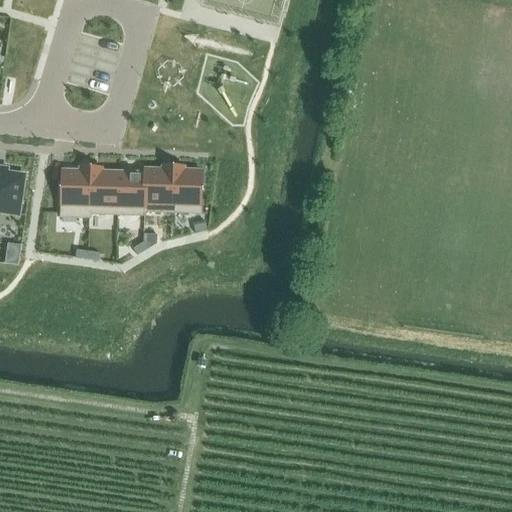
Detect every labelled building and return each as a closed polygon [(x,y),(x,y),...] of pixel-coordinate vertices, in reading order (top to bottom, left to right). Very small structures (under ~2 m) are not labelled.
[(145,173),(144,188),(146,188),(145,213),(172,214),(173,168),(162,167),(162,170),(145,169),(145,173)] [(173,168),(172,214),(200,214),(202,171),(185,171),(185,168),(173,168)] [(62,171),(61,218),(90,219),(90,215),(89,215),(91,169),(79,169),(79,171),(62,171)] [(91,169),(89,215),(117,216),(118,172),(102,172),(102,169),(91,169)] [(0,212),(18,216),(24,176),(0,172),(0,212)] [(118,172),(117,216),(145,217),(145,213),(146,188),(144,188),(145,173),(118,172)] [(205,224),(193,226),(195,234),(207,232),(205,224)] [(153,237),(143,243),(147,250),(157,244),(153,237)] [(143,243),(133,249),(137,256),(147,250),(143,243)] [(76,251),(75,258),(87,260),(88,252),(76,251)] [(88,252),(87,260),(99,262),(100,254),(88,252)] [(0,424),(43,431),(47,404),(0,397),(0,424)]
